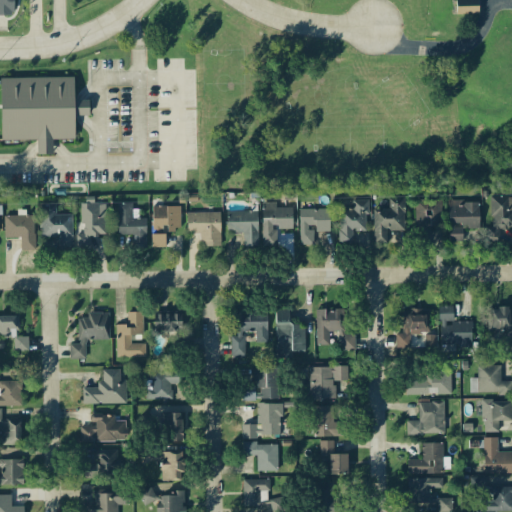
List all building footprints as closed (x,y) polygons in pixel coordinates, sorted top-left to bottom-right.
[(0,0),(0,17),(19,18),(18,0),(0,0)] [(458,17),(484,16),(484,1),(457,1),(458,17)] [(6,142),(41,142),(41,157),(57,157),(57,142),(80,142),(80,118),(94,118),(94,103),(79,103),(79,80),(6,80),(6,142)] [(511,231),(511,196),(491,196),(491,240),(501,240),(501,231),(511,231)] [(405,231),(405,199),(389,199),(389,210),(374,210),(374,245),(386,245),(386,231),(405,231)] [(367,232),(368,201),(352,201),(352,211),(340,211),(339,245),(352,245),(353,231),(367,232)] [(479,203),(451,203),(452,231),(479,230),(479,203)] [(82,237),(107,237),(107,204),(82,204),(82,237)] [(292,230),(292,210),(275,210),(275,204),(262,204),(262,247),(276,247),(276,230),(292,230)] [(133,205),(118,205),(118,236),(135,236),(135,248),(146,248),(146,219),(133,219),(133,205)] [(413,205),(413,234),(443,234),(443,205),(413,205)] [(180,208),(152,208),(152,252),(165,252),(165,233),(180,233),(180,208)] [(41,238),(59,238),(59,250),(72,250),(72,215),(55,215),(55,209),(41,209),(41,238)] [(300,247),(314,247),(314,233),(330,233),(330,210),(300,210),(300,247)] [(257,213),(227,213),(227,234),(244,234),(244,248),(257,248),(257,213)] [(220,247),(220,214),(187,214),(187,235),(201,235),(201,247),(220,247)] [(4,239),(21,239),(21,251),(34,251),(34,218),(4,218),(4,239)] [(471,322),(452,322),(452,308),(440,308),(440,347),(471,347),(471,322)] [(511,352),(511,309),(490,309),(490,342),(504,342),(504,352),(511,352)] [(292,359),(292,353),(305,353),(305,325),(290,325),(290,311),(275,312),(276,359),(292,359)] [(354,351),(354,335),(346,335),(346,311),(316,311),(316,347),(329,347),(329,333),(340,333),(340,351),(354,351)] [(79,345),(70,345),(70,361),(86,361),(86,341),(108,340),(108,313),(79,314),(79,345)] [(116,358),(141,358),(141,313),(128,313),(127,326),(117,326),(116,358)] [(267,343),(267,313),(234,313),(235,355),(245,355),(245,333),(256,333),(256,343),(267,343)] [(396,335),(396,350),(411,351),(412,332),(428,333),(429,315),(403,314),(402,335),(396,335)] [(181,332),(181,315),(158,315),(158,332),(181,332)] [(28,352),(28,338),(17,338),(17,317),(0,317),(0,339),(15,339),(15,352),(28,352)] [(438,337),(427,337),(427,350),(437,350),(438,337)] [(511,395),(511,383),(501,383),(501,367),(477,367),(477,395),(511,395)] [(347,368),(310,368),(310,401),(335,401),(335,383),(347,383),(347,368)] [(256,370),(255,390),(241,389),(241,401),(281,401),(282,370),(256,370)] [(83,405),(126,405),(125,371),(100,371),(100,388),(83,388),(83,405)] [(182,372),(144,372),(144,401),(171,401),(171,386),(182,386),(182,372)] [(411,397),(454,395),(453,375),(410,377),(411,397)] [(0,382),(0,407),(22,407),(21,382),(0,382)] [(407,437),(444,436),(444,403),(418,404),(419,422),(407,422),(407,437)] [(511,423),(511,403),(482,403),(482,434),(499,434),(499,423),(511,423)] [(257,405),(257,426),(242,426),(242,439),(280,440),(281,405),(257,405)] [(335,423),(335,408),(310,407),(310,437),(346,437),(346,423),(335,423)] [(0,426),(1,447),(21,446),(20,420),(3,420),(3,410),(0,410),(0,426)] [(182,443),(182,414),(161,414),(161,443),(182,443)] [(116,416),(91,416),(91,428),(81,428),(81,443),(127,443),(127,421),(116,421),(116,416)] [(511,475),(511,454),(498,454),(498,440),(483,440),(483,475),(511,475)] [(347,475),(347,455),(334,455),(334,443),(320,443),(320,459),(327,459),(327,475),(347,475)] [(278,473),(278,444),(243,444),(243,458),(256,458),(256,473),(278,473)] [(443,444),(421,444),(421,463),(408,463),(408,475),(443,475),(443,444)] [(84,481),(121,481),(121,451),(85,450),(84,481)] [(161,482),(183,482),(183,453),(161,453),(161,482)] [(23,460),(0,460),(0,487),(23,487),(23,460)] [(243,481),(243,511),(285,511),(285,499),(270,500),(269,480),(243,481)] [(442,480),(408,480),(408,511),(452,511),(452,496),(442,496),(442,480)] [(349,511),(349,501),(334,501),(334,483),(315,483),(315,511),(349,511)] [(511,511),(511,487),(471,487),(471,497),(479,497),(479,511),(511,511)] [(184,511),(184,494),(152,494),(152,492),(142,492),(143,505),(159,504),(159,511),(184,511)] [(92,494),(92,505),(86,505),(86,511),(117,511),(117,506),(128,506),(128,494),(92,494)] [(14,496),(0,496),(0,511),(27,511),(28,507),(14,508),(14,496)]
